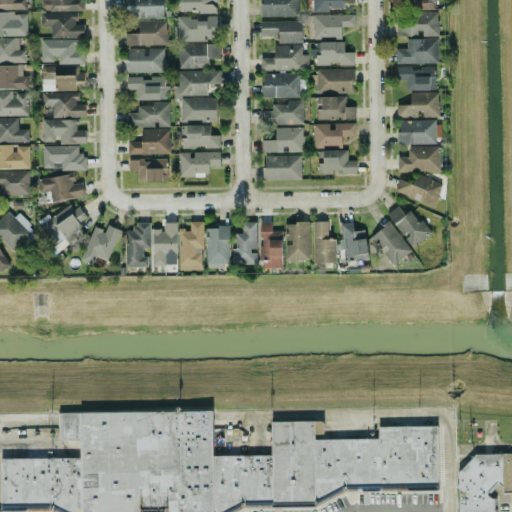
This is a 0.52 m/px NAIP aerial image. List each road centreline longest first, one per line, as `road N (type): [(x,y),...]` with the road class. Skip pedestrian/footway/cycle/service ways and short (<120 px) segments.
road 1 (residential): [(114,198),(372,192)]
road 2 (residential): [(239,0),(242,200)]
road 3 (residential): [(114,198),(105,0)]
road 4 (residential): [(372,192),(374,0)]
